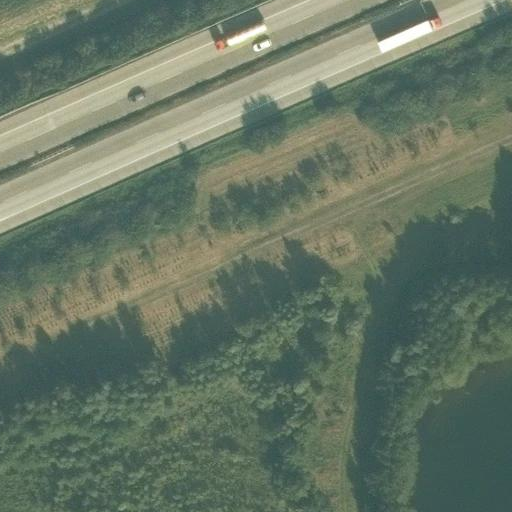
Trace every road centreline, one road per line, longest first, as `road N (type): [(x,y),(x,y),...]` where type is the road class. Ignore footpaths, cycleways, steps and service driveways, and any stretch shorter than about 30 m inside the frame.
road 1 (motorway): [(0,204),(466,0)]
road 2 (motorway): [(350,0),(0,155)]
